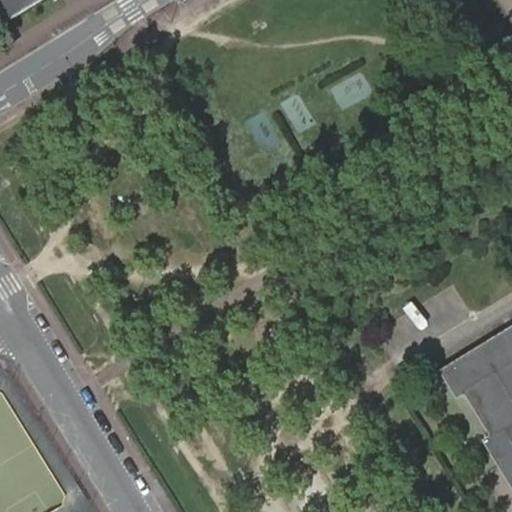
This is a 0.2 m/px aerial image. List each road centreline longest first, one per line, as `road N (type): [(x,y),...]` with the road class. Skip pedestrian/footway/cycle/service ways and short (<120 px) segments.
road 1 (residential): [(136,511),(11,311)]
road 2 (residential): [(0,90),(141,0)]
